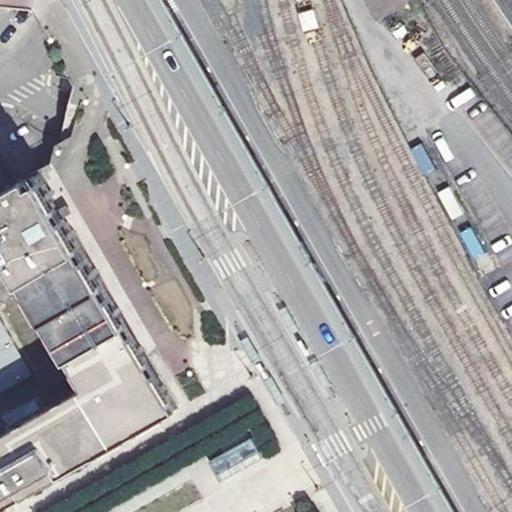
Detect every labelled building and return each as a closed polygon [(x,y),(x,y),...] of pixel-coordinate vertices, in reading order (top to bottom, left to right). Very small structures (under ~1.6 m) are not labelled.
[(0,0),(0,8),(6,14),(17,0),(0,0)] [(363,0),(375,21),(408,4),(405,0),(363,0)] [(132,115),(43,164),(57,189),(67,206),(78,199),(191,398),(259,360),(268,356),(132,116),(132,115)] [(43,164),(0,188),(0,264),(20,254),(58,321),(52,325),(59,338),(66,334),(81,360),(74,365),(81,377),(88,373),(90,378),(0,429),(0,511),(192,401),(191,398),(78,199),(67,206),(57,189),(43,164)] [(0,315),(0,389),(32,371),(0,315)] [(251,439),(208,463),(217,478),(259,454),(251,439)] [(259,454),(217,478),(220,483),(262,459),(259,454)]
